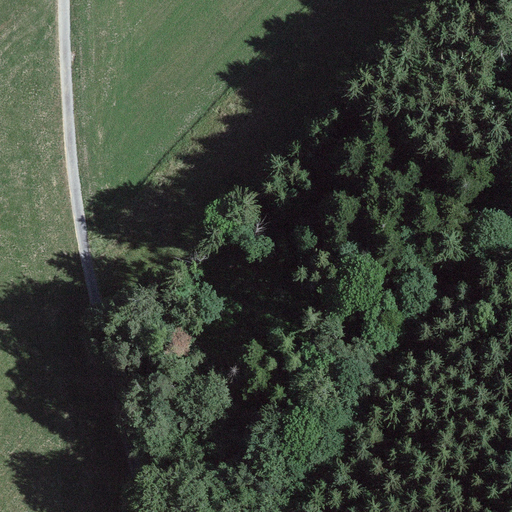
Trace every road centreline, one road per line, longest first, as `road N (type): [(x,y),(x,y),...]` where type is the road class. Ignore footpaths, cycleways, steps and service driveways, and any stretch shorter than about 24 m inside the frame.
road 1 (track): [(148,511),(77,183),(64,0)]
road 2 (track): [(511,157),(270,511)]
